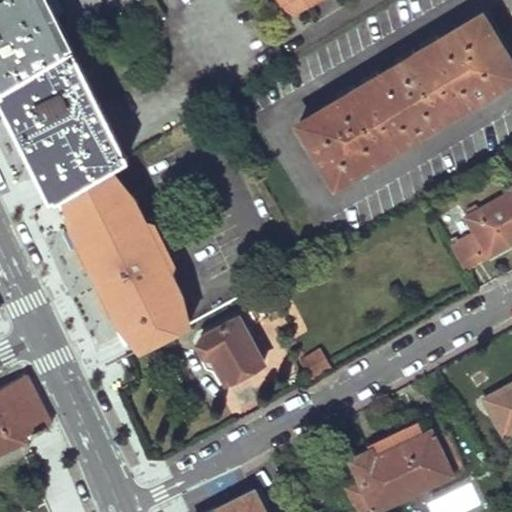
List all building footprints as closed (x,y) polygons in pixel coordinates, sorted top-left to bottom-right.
[(0,0),(0,89),(63,51),(47,19),(63,11),(57,0),(0,0)] [(146,27),(163,17),(153,0),(135,10),(146,27)] [(275,0),(285,16),(314,0),(275,0)] [(511,76),(511,64),(481,14),(300,123),(336,182),(511,76)] [(0,95),(16,128),(51,201),(110,167),(117,163),(63,51),(0,89),(0,95)] [(137,350),(187,324),(174,296),(181,293),(132,195),(125,198),(110,167),(51,201),(119,332),(125,329),(137,350)] [(473,230),(449,244),(464,270),(511,243),(511,191),(466,217),(473,230)] [(225,383),(263,363),(245,329),(266,317),(259,305),(201,335),(197,343),(202,357),(210,357),(225,383)] [(320,378),(316,369),(304,375),(309,385),(320,378)] [(0,451),(52,426),(26,374),(0,387),(0,451)] [(511,384),(485,400),(503,433),(511,428),(511,384)] [(433,441),(429,430),(372,457),(369,450),(349,460),(359,480),(344,487),(356,511),(369,511),(463,467),(447,434),(433,441)] [(264,511),(251,489),(209,511),(264,511)]
